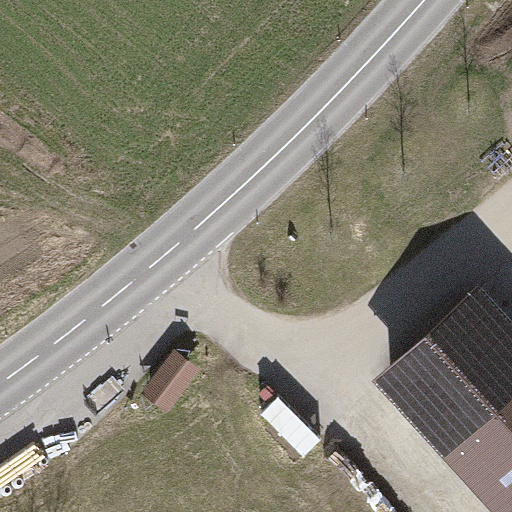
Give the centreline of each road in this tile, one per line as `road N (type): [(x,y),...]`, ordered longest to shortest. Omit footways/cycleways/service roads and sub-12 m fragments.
road 1 (secondary): [(0,383),(163,261),(425,0)]
road 2 (track): [(163,261),(308,386),(415,511)]
road 3 (track): [(308,386),(511,202)]
